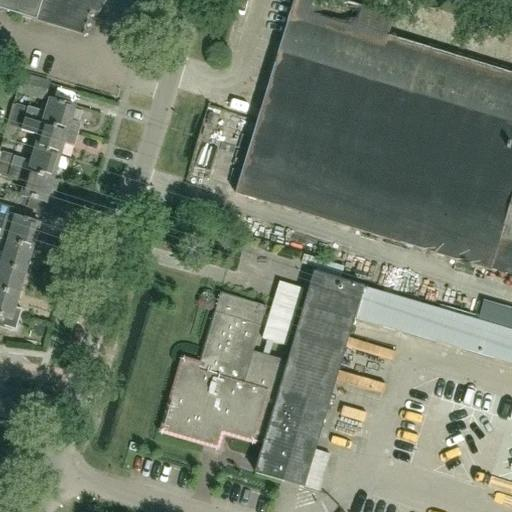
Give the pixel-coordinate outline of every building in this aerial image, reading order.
[(0,0),(0,9),(82,34),(90,12),(99,14),(107,0),(0,0)] [(394,17),(336,0),(294,0),(236,196),(490,273),(490,270),(511,276),(511,76),(387,39),(394,17)] [(50,83),(21,74),(15,94),(44,103),(50,83)] [(16,106),(12,117),(76,136),(79,124),(71,121),(75,108),(49,101),(46,113),(28,108),(28,109),(16,106)] [(76,136),(12,117),(9,128),(34,135),(30,148),(61,157),(65,144),(73,146),(76,136)] [(61,157),(30,148),(35,149),(32,162),(0,153),(0,164),(54,181),(61,157)] [(54,181),(0,164),(0,176),(26,183),(22,197),(47,204),(54,181)] [(6,216),(0,236),(0,240),(9,243),(34,250),(41,226),(6,216)] [(234,238),(210,231),(206,243),(230,251),(234,238)] [(2,267),(27,274),(27,273),(31,274),(34,263),(31,262),(34,250),(9,243),(0,240),(0,250),(6,252),(2,267)] [(181,357),(158,434),(219,451),(223,437),(252,445),(253,441),(263,445),(255,473),(282,481),(299,486),(303,487),(353,318),(511,365),(511,331),(339,281),(343,267),(318,260),(314,273),(288,363),(268,357),(271,348),(284,352),(303,290),(280,283),(262,340),(267,341),(263,355),(253,352),(261,325),(266,308),(220,295),(215,313),(200,362),(181,357)] [(0,291),(20,298),(27,274),(2,267),(0,274),(0,291)] [(20,298),(0,291),(0,326),(17,331),(23,309),(17,308),(20,298)] [(309,494),(318,496),(326,460),(318,458),(309,494)] [(424,475),(422,484),(448,492),(450,483),(424,475)]
